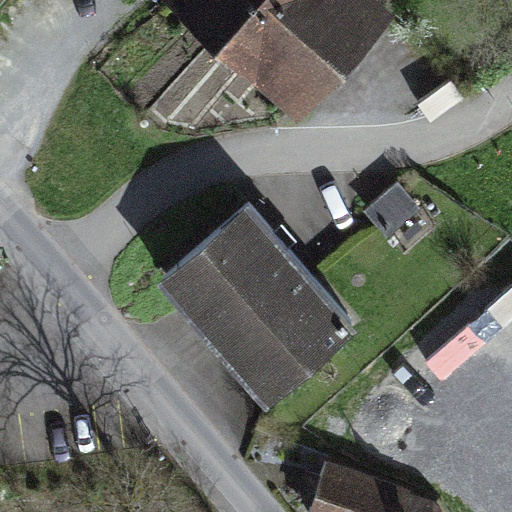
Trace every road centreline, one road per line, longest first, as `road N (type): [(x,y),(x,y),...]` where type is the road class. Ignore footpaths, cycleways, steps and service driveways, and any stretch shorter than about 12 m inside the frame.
road 1 (residential): [(62,272),(177,177),(261,151),(403,145),(504,103)]
road 2 (residential): [(62,272),(270,511)]
